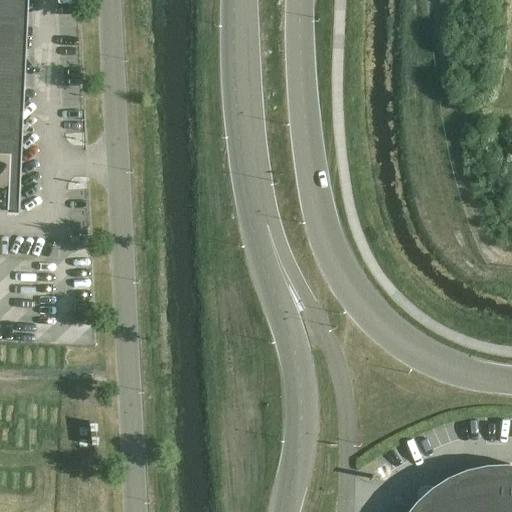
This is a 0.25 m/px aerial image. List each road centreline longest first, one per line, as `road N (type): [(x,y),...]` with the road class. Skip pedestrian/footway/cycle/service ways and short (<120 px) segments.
road 1 (unclassified): [(108,0),(134,511)]
road 2 (secondary): [(511,380),(433,360),(354,297),(335,263),(314,181),(299,0)]
road 3 (unclassified): [(253,228),(305,294),(333,351),(347,418),(346,511)]
road 4 (secondary): [(253,228),(301,391),(284,511)]
road 5 (unknown): [(41,0),(56,196),(34,216),(0,214)]
road 6 (secondary): [(233,0),(240,158),(253,228)]
road 7 (unknown): [(511,443),(448,452),(348,499)]
